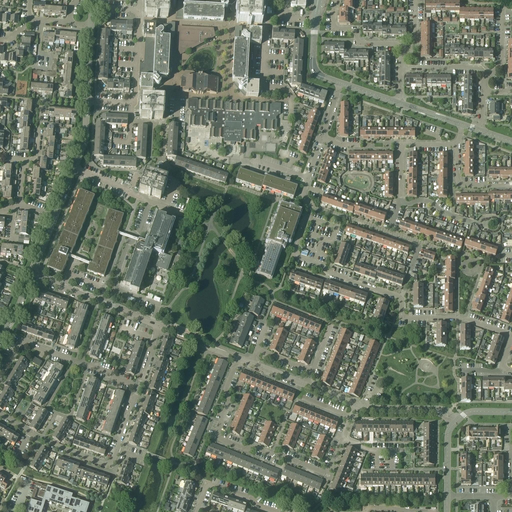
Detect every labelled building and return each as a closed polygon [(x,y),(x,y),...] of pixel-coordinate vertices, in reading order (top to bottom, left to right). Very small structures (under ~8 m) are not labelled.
[(169,9),(169,7),(170,2),(168,2),(168,0),(146,0),(146,1),(145,1),(145,6),(145,7),(144,12),(146,12),(145,17),(155,17),(155,18),(155,19),(156,19),(157,19),(157,18),(167,18),(168,14),(169,14),(169,9)] [(261,14),(261,12),(262,12),(262,7),(261,7),(261,3),(251,2),(251,1),(250,0),(249,1),(249,2),(239,2),(239,6),(237,6),(237,11),(237,12),(237,17),(238,17),(238,22),(248,22),(248,23),(248,24),(249,24),(250,24),(250,23),(260,23),(260,19),(262,19),(262,14),(261,14)] [(305,9),(305,0),(295,0),(295,5),(292,5),(291,5),(290,6),(290,7),(291,8),(292,8),(305,9)] [(223,23),(223,12),(223,11),(226,11),(226,9),(227,8),(227,7),(227,6),(226,6),(226,5),(223,5),(223,3),(184,1),(183,19),(183,21),(223,23)] [(10,16),(10,23),(12,23),(11,25),(18,25),(18,19),(20,19),(20,15),(17,14),(17,17),(10,16)] [(10,23),(10,16),(2,16),(1,24),(7,24),(8,22),(10,23)] [(115,32),(116,22),(110,22),(110,26),(109,26),(106,28),(110,31),(115,32)] [(169,79),(172,39),(172,26),(143,24),(143,38),(145,38),(144,64),(140,64),(140,61),(139,78),(140,78),(141,78),(140,91),(152,92),(152,91),(154,91),(162,84),(160,82),(162,80),(162,79),(169,79)] [(110,37),(110,31),(106,28),(104,30),(104,31),(100,31),(100,37),(110,37)] [(250,83),(251,61),(252,44),(260,44),(261,31),(237,29),(236,42),(234,83),(237,83),(237,84),(239,86),(239,87),(238,88),(238,89),(239,90),(240,91),(241,91),(242,91),(243,90),(245,93),(246,93),(246,97),(258,97),(258,83),(250,83)] [(182,54),(213,38),(210,32),(180,30),(179,48),(182,54)] [(297,38),(296,35),(294,35),(294,32),(289,31),(288,41),(294,41),(297,38)] [(30,45),(31,37),(34,37),(34,34),(25,33),(24,38),(22,38),(22,44),(30,45)] [(303,47),(303,41),(299,41),(299,40),(297,38),(294,41),(293,47),(303,47)] [(29,53),(30,45),(22,44),(21,50),(23,50),(23,53),(29,53)] [(22,59),(23,53),(23,50),(21,50),(15,49),(15,55),(14,58),(17,58),(22,59)] [(0,62),(8,63),(8,55),(3,54),(2,56),(0,56),(0,57),(0,62)] [(16,64),(17,58),(14,58),(15,55),(8,55),(8,63),(16,64)] [(107,81),(108,75),(98,75),(98,80),(102,80),(102,82),(104,84),(107,81)] [(416,85),(416,76),(410,76),(410,75),(406,75),(406,87),(410,88),(410,85),(416,85)] [(426,88),(426,75),(422,75),(422,76),(416,76),(416,85),(422,85),(422,88),(426,88)] [(218,91),(218,81),(218,80),(217,78),(210,78),(210,79),(207,79),(204,76),(196,76),(192,78),(189,78),(189,76),(182,76),(182,78),(181,78),(181,79),(180,89),(180,90),(182,90),(182,92),(188,92),(188,91),(191,91),(195,94),(203,94),(206,92),(210,92),(210,94),(216,94),(217,92),(217,91),(218,91)] [(390,83),(390,78),(379,78),(379,86),(382,87),(388,87),(388,83),(390,83)] [(301,85),(301,79),(292,79),(291,85),(296,85),(296,86),(297,87),(301,85)] [(112,90),(113,81),(107,81),(104,84),(105,86),(107,86),(107,90),(112,90)] [(303,96),(306,87),(301,85),(297,87),(298,89),(299,89),(298,94),(303,96)] [(0,95),(7,97),(7,96),(12,96),(12,95),(8,94),(8,88),(2,87),(2,90),(0,89),(0,95)] [(308,98),(311,88),(306,87),(303,96),(308,98)] [(313,99),(316,90),(311,88),(308,98),(313,99)] [(318,101),(321,92),(316,90),(313,99),(318,101)] [(324,103),(327,94),(321,92),(318,101),(324,103)] [(141,98),(141,103),(139,103),(139,108),(140,108),(140,109),(139,109),(139,114),(140,114),(140,119),(146,119),(150,119),(150,120),(150,121),(151,121),(152,121),(152,120),(152,119),(153,119),(160,120),(162,120),(162,116),(164,116),(164,111),(163,111),(163,109),(164,109),(164,104),(163,104),(163,100),(161,99),(154,99),(153,99),(153,98),(153,97),(152,97),(151,98),(151,99),(147,99),(141,98)] [(6,109),(7,103),(9,104),(10,103),(10,101),(0,99),(0,106),(0,107),(0,108),(6,109)] [(276,131),(277,122),(277,120),(276,120),(276,117),(277,117),(278,115),(280,115),(280,104),(271,104),(271,105),(265,105),(265,104),(264,104),(264,105),(257,104),(250,104),(243,104),(242,105),(239,105),(239,106),(236,106),(236,103),(235,102),(233,102),(232,103),(232,106),(229,106),(229,104),(226,104),(226,103),(219,102),(218,102),(212,102),(211,102),(204,102),(205,101),(204,101),(204,102),(197,101),(197,100),(188,99),(187,110),(189,110),(189,111),(190,112),(191,112),(191,115),(190,115),(189,126),(190,126),(197,126),(197,127),(198,127),(198,126),(205,127),(206,127),(206,123),(210,123),(210,125),(211,125),(211,129),(210,129),(209,138),(210,138),(216,138),(217,138),(224,138),(224,142),(230,142),(230,145),(234,145),(234,142),(240,143),(241,143),(241,139),(248,140),(255,140),(256,131),(255,131),(255,128),(256,128),(256,126),(260,126),(260,130),(268,130),(276,131)] [(499,111),(499,105),(500,105),(500,101),(493,101),(493,105),(490,105),(490,111),(499,111)] [(473,112),(473,107),(462,107),(462,115),(465,116),(471,116),(471,112),(473,112)] [(318,118),(320,113),(311,110),(310,114),(309,113),(308,115),(318,118)] [(499,116),(499,111),(490,111),(490,117),(493,117),(493,120),(500,120),(500,116),(499,116)] [(111,125),(111,115),(105,115),(105,120),(103,120),(102,121),(105,124),(111,125)] [(316,124),(318,118),(308,115),(308,117),(309,118),(308,121),(316,124)] [(105,130),(105,124),(102,121),(101,122),(101,124),(96,124),(95,129),(105,130)] [(313,134),(314,129),(305,125),(304,128),(305,128),(304,131),(313,134)] [(311,139),(313,134),(304,131),(303,134),(302,134),(301,136),(311,139)] [(309,144),(311,139),(301,136),(301,138),(302,138),(301,141),(302,142),(302,141),(309,144)] [(309,147),(310,144),(309,144),(302,141),(302,142),(300,147),(309,150),(310,148),(309,147)] [(309,152),(309,150),(300,147),(298,152),(306,155),(307,152),(309,152)] [(334,159),(335,153),(327,150),(326,153),(325,153),(324,155),(334,159)] [(103,157),(104,152),(94,151),(94,157),(99,157),(99,159),(100,160),(103,157)] [(176,157),(177,152),(167,151),(167,157),(171,157),(171,159),(172,160),(176,157)] [(145,159),(146,154),(136,153),(136,159),(139,162),(140,162),(140,159),(145,159)] [(332,163),(334,159),(324,155),(324,157),(325,158),(324,161),(325,161),(332,164),(332,163)] [(108,167),(109,157),(103,157),(100,160),(100,161),(103,161),(103,166),(108,167)] [(178,168),(181,159),(176,157),(172,160),(173,161),(175,162),(173,166),(178,168)] [(136,168),(136,163),(138,163),(139,162),(136,159),(130,158),(130,168),(136,168)] [(184,170),(187,161),(181,159),(178,168),(184,170)] [(189,171),(192,163),(187,161),(184,170),(189,171)] [(332,167),(333,164),(332,163),(332,164),(325,161),(324,161),(323,166),(332,169),(333,167),(332,167)] [(194,173),(197,164),(192,163),(189,171),(194,173)] [(199,175),(202,166),(197,164),(194,173),(199,175)] [(204,177),(207,168),(202,166),(199,175),(204,177)] [(209,179),(212,170),(207,168),(204,177),(209,179)] [(214,180),(217,171),(212,170),(209,179),(214,180)] [(291,185),(292,181),(285,179),(284,183),(265,176),(264,179),(239,170),(235,181),(261,190),(262,188),(293,198),(297,187),(291,185)] [(219,182),(222,173),(217,171),(214,180),(219,182)] [(328,177),(329,174),(321,171),(319,176),(329,180),(329,177),(328,177)] [(165,189),(167,185),(165,184),(167,180),(157,177),(157,176),(157,175),(156,175),(155,176),(146,173),(144,177),(143,176),(141,181),(142,181),(141,183),(139,187),(141,188),(139,192),(149,195),(148,196),(148,197),(149,197),(149,198),(150,197),(150,196),(160,199),(162,195),(163,196),(164,191),(164,189),(165,189)] [(225,184),(228,175),(222,173),(219,182),(225,184)] [(328,182),(329,180),(319,176),(318,182),(326,184),(327,181),(328,182)] [(75,245),(80,232),(82,230),(82,228),(87,215),(88,213),(89,211),(88,211),(94,199),(95,197),(94,197),(94,196),(91,195),(80,191),(79,191),(78,193),(79,193),(74,205),(73,205),(72,207),(72,209),(67,222),(66,223),(66,224),(65,226),(60,239),(59,240),(59,242),(56,249),(55,251),(54,251),(51,258),(50,259),(49,261),(47,268),(62,274),(64,267),(66,266),(66,264),(68,257),(69,254),(71,255),(74,248),(75,247),(75,246),(75,245)] [(327,205),(330,195),(328,194),(327,196),(324,195),(322,203),(327,205)] [(337,208),(340,199),(338,198),(338,199),(335,198),(332,206),(337,208)] [(347,212),(351,202),(348,201),(348,203),(345,202),(342,210),(347,212)] [(353,212),(355,205),(352,204),(353,203),(351,202),(347,212),(353,213),(353,212)] [(290,244),(291,241),(301,212),(280,205),(269,239),(271,240),(259,275),(270,279),(281,248),(285,249),(287,243),(290,244)] [(363,216),(366,208),(361,206),(358,215),(360,216),(360,215),(363,216)] [(374,219),(376,211),(371,209),(368,219),(370,219),(371,218),(374,219)] [(116,243),(116,241),(118,234),(117,234),(117,233),(120,225),(121,223),(121,221),(124,215),(108,210),(106,216),(105,218),(105,220),(103,227),(104,227),(101,236),(100,238),(100,240),(95,253),(94,255),(94,257),(92,263),(89,262),(87,271),(93,273),(95,274),(97,275),(104,277),(109,262),(110,260),(110,258),(115,245),(116,243)] [(384,223),(387,215),(381,213),(378,222),(381,223),(381,222),(384,223)] [(164,255),(166,251),(175,224),(172,223),(172,222),(165,220),(166,217),(164,217),(159,215),(158,218),(156,218),(149,239),(150,239),(149,242),(148,241),(143,240),(142,241),(142,243),(139,242),(138,242),(124,284),(131,287),(130,289),(131,290),(138,292),(145,272),(150,260),(154,261),(153,265),(156,266),(167,270),(171,258),(171,257),(164,255)] [(404,231),(407,221),(402,220),(399,228),(402,229),(402,230),(404,231)] [(409,231),(412,223),(407,221),(404,231),(406,232),(407,231),(409,231)] [(351,235),(354,225),(352,225),(352,226),(348,225),(346,233),(351,235)] [(420,235),(423,227),(417,225),(414,235),(416,235),(417,234),(420,235)] [(424,238),(428,228),(423,227),(420,235),(423,236),(422,237),(424,238)] [(361,238),(365,229),(362,228),(362,229),(359,228),(356,237),(361,238)] [(430,239),(433,230),(428,228),(424,238),(427,239),(427,238),(430,239)] [(29,236),(29,230),(20,230),(19,235),(24,235),(24,238),(30,239),(30,236),(29,236)] [(435,242),(438,232),(433,230),(430,239),(433,240),(433,241),(435,242)] [(372,242),(375,232),(373,232),(372,233),(369,232),(366,240),(372,242)] [(441,241),(443,234),(438,232),(435,242),(437,242),(437,241),(441,242),(441,241)] [(446,243),(449,234),(447,233),(446,234),(443,233),(443,234),(441,241),(446,243)] [(382,245),(385,236),(383,235),(382,236),(379,235),(377,244),(382,245)] [(387,247),(390,239),(387,238),(387,237),(385,236),(382,245),(387,247)] [(456,247),(459,237),(457,236),(456,238),(454,237),(451,245),(456,247)] [(461,248),(464,240),(461,239),(461,238),(459,237),(456,247),(461,248)] [(469,249),(472,240),(467,238),(464,246),(467,247),(467,249),(469,249)] [(392,249),(395,240),(393,239),(393,240),(390,239),(387,247),(392,249)] [(474,250),(477,242),(472,240),(469,249),(471,250),(472,249),(474,250)] [(402,252),(406,243),(404,242),(403,244),(400,243),(397,251),(402,252)] [(479,253),(483,243),(477,242),(474,250),(477,251),(477,252),(479,253)] [(408,254),(411,246),(407,245),(408,244),(406,243),(402,252),(408,254)] [(485,253),(487,245),(483,243),(479,253),(481,254),(482,252),(485,253)] [(349,252),(351,247),(342,244),(340,249),(349,252)] [(23,258),(26,250),(23,248),(23,246),(18,246),(17,255),(23,258)] [(495,257),(498,249),(493,247),(489,256),(492,257),(492,256),(495,257)] [(347,257),(349,252),(340,249),(338,254),(347,257)] [(428,260),(432,251),(429,250),(429,251),(426,250),(423,258),(428,260)] [(434,262),(437,254),(433,252),(434,251),(432,251),(428,260),(434,262)] [(343,268),(345,262),(337,259),(335,265),(343,268)] [(360,274),(363,266),(357,264),(354,272),(360,274)] [(365,276),(368,268),(363,266),(360,274),(365,276)] [(370,278),(373,269),(368,268),(365,276),(370,278)] [(376,277),(378,271),(373,269),(370,278),(375,280),(376,277)] [(381,279),(384,271),(379,269),(378,271),(376,277),(381,279)] [(494,275),(495,272),(487,269),(485,274),(495,277),(495,275),(494,275)] [(295,282),(298,274),(292,272),(289,280),(295,282)] [(391,283),(394,274),(389,272),(386,281),(391,283)] [(300,284),(303,275),(298,274),(295,282),(300,284)] [(396,284),(399,276),(394,274),(391,283),(396,284)] [(305,286),(308,277),(303,275),(300,284),(305,286)] [(402,286),(405,278),(399,276),(396,284),(402,286)] [(310,287),(313,279),(308,277),(305,286),(310,287)] [(491,285),(492,282),(483,279),(482,284),(491,287),(492,285),(491,285)] [(320,291),(323,282),(318,281),(315,289),(320,291)] [(329,292),(332,283),(326,281),(323,290),(329,292)] [(334,293),(337,285),(332,283),(329,292),(334,293)] [(490,290),(491,287),(482,284),(480,289),(480,290),(487,292),(488,292),(489,289),(490,290)] [(344,297),(347,288),(342,287),(339,295),(344,297)] [(349,299),(352,290),(347,288),(344,297),(349,299)] [(485,297),(487,292),(480,290),(480,289),(479,289),(478,292),(477,292),(476,294),(485,297)] [(354,300),(357,292),(352,290),(349,299),(354,300)] [(40,302),(43,293),(37,291),(35,299),(38,300),(38,301),(40,302)] [(45,302),(48,294),(43,293),(40,302),(42,303),(42,301),(45,302)] [(365,304),(368,295),(362,293),(359,302),(365,304)] [(484,302),(485,297),(476,294),(475,296),(476,296),(475,299),(484,302)] [(55,306),(58,298),(53,296),(50,305),(52,306),(52,305),(55,306)] [(262,307),(264,301),(255,298),(253,303),(262,307)] [(66,310),(69,301),(63,300),(60,309),(62,310),(62,308),(66,310)] [(387,308),(389,302),(380,300),(379,305),(387,308)] [(260,312),(262,307),(253,303),(251,308),(260,312)] [(276,316),(280,306),(274,304),(270,313),(276,316)] [(480,313),(482,307),(473,304),(472,306),(473,306),(472,310),(480,313)] [(74,349),(88,308),(79,305),(64,346),(74,349)] [(385,313),(387,308),(379,305),(377,310),(385,313)] [(281,318),(285,308),(280,306),(276,316),(281,318)] [(258,317),(260,312),(251,308),(249,314),(258,317)] [(286,320),(290,310),(285,308),(281,318),(286,320)] [(292,322),(296,312),(290,310),(286,320),(292,322)] [(384,318),(385,313),(377,310),(375,315),(384,318)] [(297,324),(301,314),(296,312),(292,322),(297,324)] [(239,319),(242,320),(234,339),(231,338),(229,344),(241,349),(253,318),(242,313),(239,319)] [(302,326),(306,317),(301,314),(297,324),(302,326)] [(382,324),(384,318),(375,315),(373,321),(382,324)] [(511,321),(511,319),(511,318),(503,315),(501,321),(509,324),(510,321),(511,321)] [(99,361),(113,319),(104,316),(90,357),(99,361)] [(308,328),(312,319),(306,317),(302,326),(308,328)] [(313,330),(317,321),(312,319),(308,328),(313,330)] [(318,333),(322,323),(317,321),(313,330),(318,333)] [(26,333),(30,324),(28,323),(27,324),(24,323),(21,331),(26,333)] [(37,337),(40,327),(38,326),(37,328),(34,327),(31,335),(37,337)] [(285,338),(288,332),(278,328),(276,334),(285,338)] [(350,339),(352,333),(342,329),(340,335),(350,339)] [(47,340),(50,331),(48,330),(48,331),(44,330),(42,338),(47,340)] [(52,342),(55,334),(52,332),(52,331),(50,331),(47,340),(52,342)] [(283,343),(285,338),(276,334),(274,339),(283,343)] [(348,344),(350,339),(340,335),(338,340),(348,344)] [(172,342),(173,339),(165,336),(163,341),(173,345),(173,343),(172,342)] [(502,344),(504,339),(495,336),(493,341),(502,344)] [(281,348),(283,343),(274,339),(271,344),(281,348)] [(314,349),(316,344),(306,340),(304,345),(314,349)] [(345,349),(348,344),(338,340),(336,345),(345,349)] [(172,347),(173,345),(163,341),(161,346),(170,349),(171,346),(172,347)] [(378,350),(380,345),(370,341),(368,346),(378,350)] [(500,349),(502,344),(493,341),(492,346),(500,349)] [(143,350),(144,345),(136,342),(135,345),(134,345),(133,347),(143,350)] [(279,354),(281,348),(271,344),(269,350),(279,354)] [(312,354),(314,349),(304,345),(302,350),(312,354)] [(343,355),(345,349),(336,345),(333,351),(343,355)] [(169,352),(170,349),(161,346),(160,352),(169,355),(170,353),(169,352)] [(376,355),(378,350),(368,346),(366,352),(376,355)] [(498,354),(500,349),(492,346),(490,351),(498,354)] [(141,355),(143,350),(133,347),(132,349),(133,349),(132,352),(141,355)] [(310,360),(312,354),(302,350),(300,356),(310,360)] [(341,360),(343,355),(333,351),(331,356),(341,360)] [(497,359),(498,354),(490,351),(488,356),(497,359)] [(169,357),(169,355),(160,352),(158,357),(160,358),(166,360),(167,356),(169,357)] [(373,361),(376,355),(366,352),(364,357),(373,361)] [(307,365),(310,360),(300,356),(298,361),(307,365)] [(339,365),(341,360),(331,356),(329,361),(339,365)] [(495,365),(497,359),(488,356),(486,362),(495,365)] [(137,365),(139,360),(129,357),(129,359),(130,359),(129,363),(137,365)] [(371,366),(373,361),(364,357),(362,362),(371,366)] [(26,365),(28,362),(21,358),(18,363),(27,368),(28,366),(26,365)] [(39,367),(42,362),(35,358),(32,363),(39,367)] [(167,364),(169,360),(166,360),(160,358),(158,363),(168,366),(169,364),(167,364)] [(226,369),(228,363),(218,359),(216,365),(226,369)] [(337,371),(339,365),(329,361),(327,367),(337,371)] [(369,371),(371,366),(362,362),(360,367),(369,371)] [(27,368),(18,363),(15,367),(23,372),(24,369),(25,369),(27,368)] [(41,406),(63,368),(54,363),(32,401),(41,406)] [(167,368),(168,366),(158,363),(157,368),(165,371),(166,368),(167,368)] [(224,374),(226,369),(216,365),(214,370),(224,374)] [(21,375),(23,372),(15,367),(12,372),(21,377),(22,375),(21,375)] [(134,376),(135,371),(126,367),(125,369),(126,370),(125,373),(134,376)] [(335,376),(337,371),(327,367),(325,372),(335,376)] [(367,377),(369,371),(360,367),(357,373),(367,377)] [(164,374),(165,371),(157,368),(155,373),(164,376),(165,374),(164,374)] [(221,379),(224,374),(214,370),(212,375),(221,379)] [(244,382),(248,372),(242,370),(238,380),(244,382)] [(21,377),(12,372),(10,376),(17,381),(19,378),(20,379),(21,377)] [(249,384),(253,375),(248,372),(244,382),(249,384)] [(333,381),(335,376),(325,372),(323,377),(333,381)] [(365,382),(367,377),(357,373),(355,378),(365,382)] [(219,384),(221,379),(212,375),(210,380),(219,384)] [(254,387),(258,377),(253,375),(249,384),(254,387)] [(15,384),(17,381),(10,376),(7,381),(15,386),(16,385),(15,384)] [(260,389),(264,379),(258,377),(254,387),(253,391),(255,391),(256,387),(260,389)] [(330,387),(333,381),(323,377),(320,383),(330,387)] [(85,423),(99,381),(90,378),(76,419),(85,423)] [(160,384),(161,381),(153,378),(151,383),(161,386),(161,385),(160,384)] [(363,387),(365,382),(355,378),(353,383),(363,387)] [(265,391),(269,381),(264,379),(260,389),(265,391)] [(217,390),(219,384),(210,380),(207,386),(217,390)] [(15,386),(7,381),(4,386),(6,387),(11,390),(12,390),(13,388),(14,388),(15,386)] [(270,393),(274,383),(269,381),(265,391),(270,393)] [(160,389),(161,386),(151,383),(149,389),(158,392),(159,388),(160,389)] [(276,395),(280,385),(274,383),(270,393),(276,395)] [(361,392),(363,387),(353,383),(351,389),(361,392)] [(281,397),(285,387),(280,385),(276,395),(281,397)] [(215,395),(217,390),(207,386),(205,391),(215,395)] [(12,394),(14,391),(12,390),(11,390),(6,387),(3,392),(12,397),(13,395),(12,394)] [(286,399),(290,390),(285,387),(281,397),(286,399)] [(358,398),(361,392),(351,389),(349,394),(358,398)] [(292,401),(296,392),(290,390),(286,399),(292,401)] [(110,435),(125,394),(115,391),(101,432),(110,435)] [(213,400),(215,395),(205,391),(203,397),(213,400)] [(12,397),(3,392),(0,396),(8,401),(10,398),(11,399),(12,397)] [(155,398),(157,395),(148,392),(146,397),(156,401),(157,399),(155,398)] [(252,404),(254,398),(245,394),(244,394),(242,400),(252,404)] [(155,403),(156,401),(146,397),(145,403),(153,405),(154,402),(155,403)] [(211,406),(213,400),(203,397),(201,402),(211,406)] [(250,409),(252,404),(242,400),(240,405),(250,409)] [(209,411),(211,406),(201,402),(199,407),(209,411)] [(152,409),(153,405),(145,403),(143,408),(152,411),(153,409),(152,409)] [(297,415),(301,405),(296,403),(292,412),(297,415)] [(248,414),(250,409),(240,405),(238,410),(248,414)] [(303,417),(307,407),(301,405),(297,415),(303,417)] [(206,416),(209,411),(199,407),(197,413),(206,416)] [(308,419),(312,409),(307,407),(303,417),(308,419)] [(45,418),(48,413),(40,408),(38,411),(37,411),(36,413),(45,418)] [(152,413),(152,411),(143,408),(141,413),(147,415),(149,416),(151,413),(152,413)] [(313,421),(317,411),(312,409),(308,419),(313,421)] [(245,420),(248,414),(238,410),(235,416),(245,420)] [(319,423),(322,413),(317,411),(313,421),(319,423)] [(146,418),(147,415),(141,413),(139,412),(137,417),(147,420),(147,419),(146,418)] [(45,418),(36,413),(35,414),(36,415),(34,418),(42,422),(45,418)] [(324,425),(328,415),(322,413),(319,423),(324,425)] [(329,427),(333,418),(328,415),(324,425),(329,427)] [(206,426),(208,420),(198,416),(196,422),(206,426)] [(243,425),(245,420),(235,416),(233,421),(243,425)] [(146,423),(147,420),(137,417),(135,422),(144,425),(145,422),(146,423)] [(39,427),(42,422),(34,418),(33,421),(32,420),(31,422),(39,427)] [(335,430),(339,420),(333,418),(329,427),(335,430)] [(69,426),(71,423),(64,419),(61,424),(69,429),(70,427),(69,426)] [(241,430),(243,425),(233,421),(231,426),(241,430)] [(39,427),(31,422),(30,424),(31,424),(29,427),(36,432),(39,427)] [(143,428),(144,425),(135,422),(134,427),(143,431),(144,429),(143,428)] [(203,431),(206,426),(196,422),(194,427),(203,431)] [(274,431),(276,425),(266,422),(264,427),(274,431)] [(69,429),(61,424),(58,428),(65,433),(67,430),(68,431),(69,429)] [(299,433),(301,428),(291,424),(289,429),(299,433)] [(239,436),(241,430),(231,426),(229,432),(239,436)] [(201,436),(203,431),(194,427),(191,432),(201,436)] [(272,436),(274,431),(264,427),(262,432),(272,436)] [(5,438),(10,431),(5,428),(0,437),(2,438),(2,437),(5,438)] [(64,436),(65,433),(58,428),(55,433),(64,438),(65,436),(64,436)] [(297,439),(299,433),(289,429),(287,435),(297,439)] [(9,442),(14,434),(10,431),(5,438),(8,440),(7,441),(9,442)] [(199,441),(201,436),(191,432),(189,437),(199,441)] [(270,442),(272,436),(262,432),(260,438),(270,442)] [(64,438),(55,433),(52,438),(60,442),(62,439),(63,440),(64,438)] [(139,439),(140,435),(132,433),(130,438),(140,441),(140,439),(139,439)] [(15,444),(19,437),(14,434),(9,442),(11,443),(12,442),(15,444)] [(295,444),(297,439),(287,435),(285,440),(295,444)] [(327,445),(329,439),(319,435),(317,441),(327,445)] [(78,447),(81,438),(79,437),(79,438),(76,437),(73,445),(78,447)] [(197,447),(199,441),(189,437),(187,443),(197,447)] [(139,443),(140,441),(130,438),(128,443),(137,446),(138,443),(139,443)] [(267,447),(270,442),(260,438),(258,443),(267,447)] [(88,451),(92,441),(90,440),(89,442),(86,441),(83,449),(88,451)] [(292,449),(295,444),(285,440),(283,445),(292,449)] [(94,452),(97,444),(93,443),(94,442),(92,441),(88,451),(94,452)] [(325,450),(327,445),(317,441),(315,446),(325,450)] [(195,452),(197,447),(187,443),(185,448),(195,452)] [(211,455),(215,445),(210,443),(206,453),(211,455)] [(99,454),(102,445),(100,444),(99,445),(97,444),(94,452),(99,454)] [(104,456),(107,448),(103,446),(104,445),(102,445),(99,454),(104,456)] [(217,457),(221,447),(215,445),(211,455),(217,457)] [(323,455),(325,450),(315,446),(313,451),(323,455)] [(222,459),(226,449),(221,447),(217,457),(222,459)] [(355,456),(357,451),(347,447),(345,452),(355,456)] [(47,455),(49,452),(41,448),(38,453),(47,458),(48,456),(47,455)] [(193,458),(195,452),(185,448),(183,454),(193,458)] [(227,461),(231,451),(226,449),(222,459),(227,461)] [(233,463),(237,453),(231,451),(227,461),(233,463)] [(321,461),(323,455),(313,451),(311,457),(321,461)] [(353,461),(355,456),(345,452),(343,458),(353,461)] [(47,458),(38,453),(36,458),(43,462),(45,459),(46,460),(47,458)] [(238,465),(242,456),(237,453),(233,463),(238,465)] [(503,463),(503,457),(501,457),(501,454),(502,454),(502,453),(492,453),(492,460),(494,460),(494,463),(503,463)] [(243,468),(247,458),(242,456),(238,465),(243,468)] [(41,465),(43,462),(36,458),(33,462),(41,467),(42,465),(41,465)] [(60,469),(64,460),(58,458),(56,466),(59,467),(59,469),(60,469)] [(249,470),(253,460),(247,458),(243,468),(249,470)] [(351,467),(353,461),(343,458),(341,463),(351,467)] [(66,470),(69,462),(64,460),(60,469),(63,470),(63,469),(66,470)] [(254,472),(258,462),(253,460),(249,470),(254,472)] [(41,467),(33,462),(30,467),(37,471),(39,468),(40,469),(41,467)] [(132,468),(133,465),(124,462),(123,467),(132,470),(133,468),(132,468)] [(259,474),(263,464),(258,462),(254,472),(259,474)] [(76,473),(78,467),(79,467),(79,465),(74,463),(71,473),(73,473),(73,472),(76,473)] [(349,472),(351,467),(341,463),(339,468),(349,472)] [(264,476),(268,466),(263,464),(259,474),(264,476)] [(270,478),(274,468),(268,466),(264,476),(270,478)] [(287,477),(291,468),(285,466),(281,475),(287,477)] [(84,469),(79,467),(78,467),(76,473),(75,476),(79,477),(78,478),(80,479),(84,469)] [(275,480),(279,471),(274,468),(270,478),(275,480)] [(292,480),(296,470),(291,468),(287,477),(292,480)] [(347,477),(349,472),(339,468),(337,473),(347,477)] [(86,479),(89,471),(84,469),(80,479),(82,479),(83,478),(86,479)] [(297,482),(301,472),(296,470),(292,480),(297,482)] [(91,482),(94,473),(89,471),(86,479),(89,480),(89,482),(91,482)] [(128,478),(129,475),(121,472),(119,477),(129,481),(129,479),(128,478)] [(303,484),(307,474),(301,472),(297,482),(303,484)] [(96,483),(99,474),(94,473),(91,482),(93,483),(93,482),(96,483)] [(344,483),(347,477),(337,473),(335,479),(344,483)] [(101,486),(104,476),(99,474),(96,483),(99,484),(99,485),(101,486)] [(308,486),(312,476),(307,474),(303,484),(308,486)] [(9,483),(5,481),(7,477),(6,477),(7,477),(4,475),(4,476),(3,475),(0,479),(0,486),(5,489),(9,483)] [(104,476),(101,486),(103,486),(103,485),(107,486),(107,485),(109,485),(110,482),(108,481),(109,478),(104,476)] [(313,488),(317,478),(312,476),(308,486),(313,488)] [(128,483),(129,481),(119,477),(117,483),(125,486),(127,482),(128,483)] [(319,490),(323,481),(317,478),(313,488),(319,490)] [(342,488),(344,483),(335,479),(333,484),(342,488)] [(184,480),(184,482),(182,481),(180,488),(183,489),(192,492),(194,487),(195,488),(196,484),(184,480)] [(340,493),(342,488),(333,484),(330,489),(340,493)] [(43,498),(43,499),(68,507),(72,495),(69,494),(68,495),(50,489),(50,488),(47,486),(46,488),(45,490),(45,493),(44,495),(43,498)] [(191,497),(192,492),(183,489),(181,493),(180,493),(179,496),(191,500),(192,497),(191,497)] [(216,503),(219,495),(214,493),(211,501),(216,503)] [(222,505),(225,497),(219,495),(216,503),(222,505)] [(190,503),(191,500),(179,496),(178,499),(179,500),(177,504),(187,507),(188,503),(190,503)] [(227,507),(230,499),(225,497),(222,505),(227,507)] [(233,509),(235,501),(230,499),(227,507),(233,509)] [(76,500),(72,511),(84,511),(87,505),(81,503),(81,502),(78,501),(76,500)] [(27,510),(26,511),(40,511),(43,504),(37,503),(36,502),(34,501),(31,501),(28,510),(27,510)] [(238,511),(241,502),(235,501),(233,509),(238,511)] [(242,511),(243,511),(246,504),(241,502),(238,511),(242,511)] [(484,511),(484,506),(478,506),(478,502),(472,502),(472,506),(471,506),(471,511),(484,511)]
